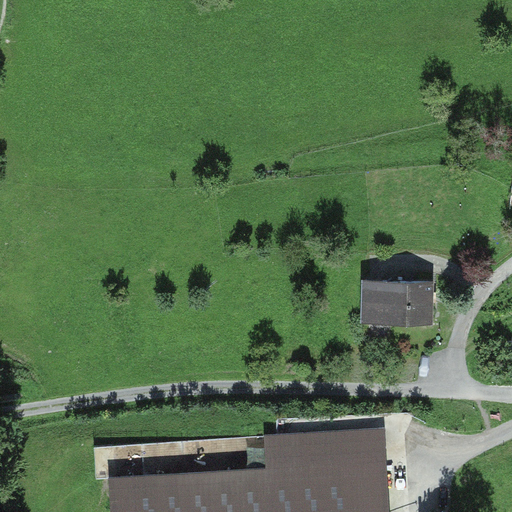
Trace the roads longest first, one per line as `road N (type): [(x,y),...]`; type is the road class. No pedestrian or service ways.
road 1 (track): [(0,414),(244,389),(511,396)]
road 2 (track): [(457,395),(452,357),(466,315),(511,270)]
